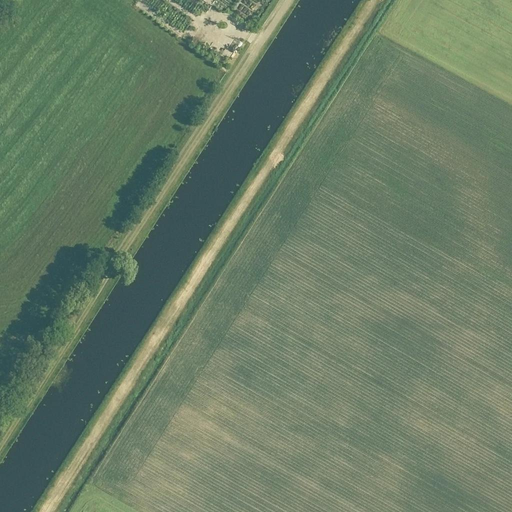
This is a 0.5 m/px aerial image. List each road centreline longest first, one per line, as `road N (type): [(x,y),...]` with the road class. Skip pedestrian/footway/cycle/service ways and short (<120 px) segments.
road 1 (track): [(374,0),(46,511)]
road 2 (track): [(290,0),(0,452)]
